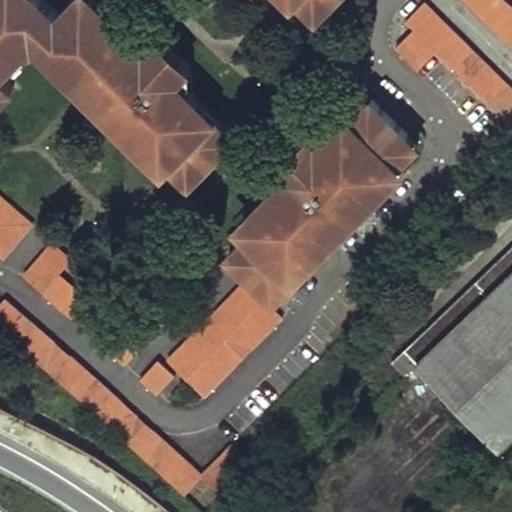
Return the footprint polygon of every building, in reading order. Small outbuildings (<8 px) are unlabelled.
[(0,0),(0,97),(11,87),(1,77),(41,37),(56,52),(51,58),(72,79),(77,73),(96,92),(91,97),(152,159),(159,152),(188,182),(235,134),(191,90),(194,67),(150,23),(142,15),(131,26),(104,0),(70,0),(61,9),(52,0),(0,0)] [(290,0),(311,20),(331,0),(290,0)] [(511,3),(508,0),(463,0),(511,48),(511,3)] [(511,86),(428,1),(410,18),(419,27),(400,46),(420,67),(440,48),(511,122),(511,86)] [(309,134),(301,142),(301,153),(282,173),(284,175),(278,180),(279,189),(239,228),(245,234),(225,253),(260,289),(283,287),(319,252),(319,239),(351,207),(362,207),(379,191),(380,181),(394,166),(406,155),(405,133),(372,99),(335,135),(324,133),(316,141),(309,134)] [(405,133),(406,155),(417,143),(411,138),(405,133)] [(276,167),(282,173),(301,153),(301,142),(276,167)] [(380,181),(379,191),(399,171),(394,166),(380,181)] [(0,257),(30,223),(0,197),(0,257)] [(319,239),(319,252),(362,207),(351,207),(319,239)] [(22,276),(123,364),(139,345),(57,273),(70,258),(51,242),(22,276)] [(496,442),(511,426),(511,243),(392,358),(403,370),(415,358),(496,442)] [(278,319),(241,282),(164,358),(200,395),(278,319)] [(260,289),(271,299),(283,287),(260,289)] [(0,333),(185,493),(202,473),(2,299),(0,301),(0,333)] [(172,373),(155,358),(138,376),(156,392),(172,373)] [(251,460),(233,442),(202,473),(220,491),(251,460)]
